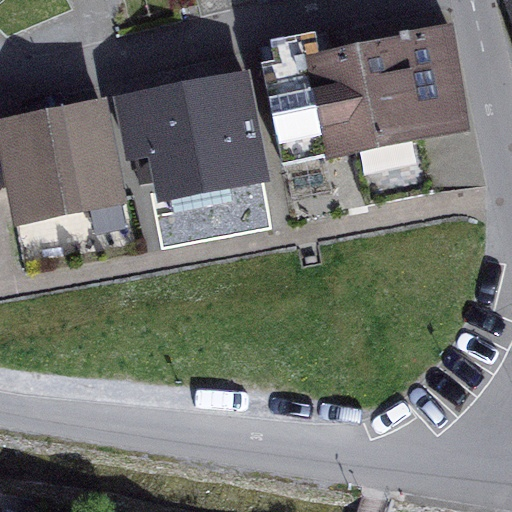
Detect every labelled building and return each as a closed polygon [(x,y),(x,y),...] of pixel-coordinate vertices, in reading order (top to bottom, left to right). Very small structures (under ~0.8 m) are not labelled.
[(399,37),(400,43),(365,50),(376,101),(352,105),(362,151),(356,152),(367,208),(434,195),(422,136),(440,132),(438,122),(434,105),(462,100),(455,64),(448,32),(409,40),(408,35),(399,37)] [(352,105),(376,101),(365,50),(331,57),(327,36),(273,47),(274,49),(277,67),(265,70),(263,70),(283,167),(356,152),(362,151),(352,105)] [(265,70),(277,67),(274,49),(261,51),(265,70)] [(132,157),(154,153),(163,197),(168,196),(230,184),(264,177),(246,81),(122,105),(132,157)] [(20,176),(29,221),(92,208),(121,202),(102,107),(1,128),(11,177),(20,176)] [(172,216),(234,204),(230,184),(168,196),(172,216)] [(97,233),(126,227),(121,202),(92,208),(97,233)]
